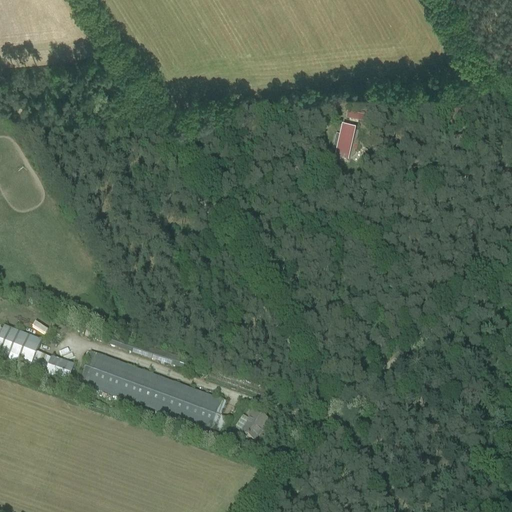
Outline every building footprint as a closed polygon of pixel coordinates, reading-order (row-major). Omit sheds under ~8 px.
[(336,151),(335,155),(349,158),(355,133),(341,129),(338,144),(334,143),(332,150),(336,151)] [(0,363),(28,374),(42,343),(6,329),(0,343),(0,363)] [(91,354),(79,386),(209,434),(221,402),(91,354)] [(176,369),(179,359),(165,355),(161,365),(176,369)] [(68,387),(75,367),(50,359),(43,378),(68,387)] [(254,442),(268,421),(252,412),(247,420),(249,421),(241,434),(254,442)]
